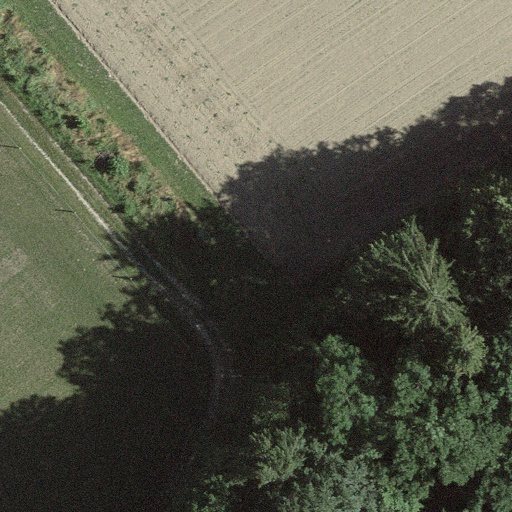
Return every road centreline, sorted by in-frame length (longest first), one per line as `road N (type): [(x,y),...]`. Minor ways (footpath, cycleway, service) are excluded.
road 1 (track): [(205,336),(503,157)]
road 2 (track): [(0,105),(205,336)]
road 3 (track): [(205,336),(192,511)]
